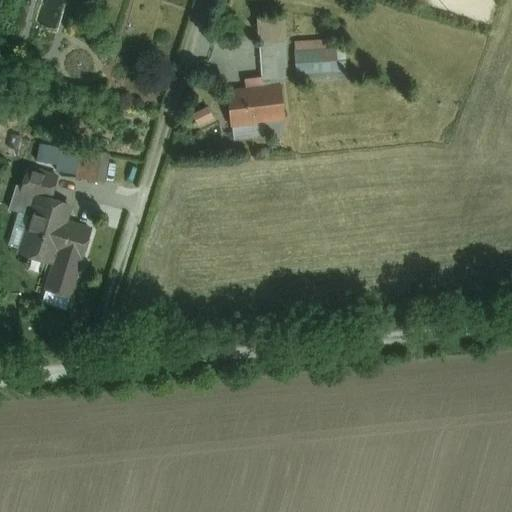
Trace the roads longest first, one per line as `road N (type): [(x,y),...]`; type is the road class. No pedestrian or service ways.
road 1 (residential): [(86,372),(511,323)]
road 2 (residential): [(205,0),(86,372)]
